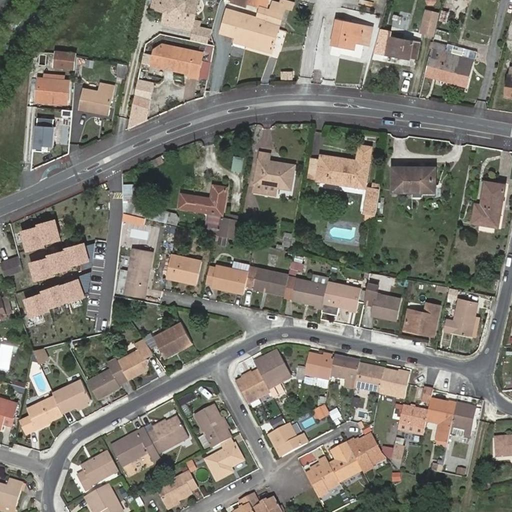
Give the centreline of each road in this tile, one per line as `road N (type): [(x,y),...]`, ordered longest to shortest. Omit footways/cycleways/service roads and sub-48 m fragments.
road 1 (tertiary): [(391,110),(310,97),(236,104),(157,130),(42,189)]
road 2 (tertiary): [(42,189),(240,114),(391,110)]
road 3 (residential): [(218,365),(282,332),(481,365)]
road 4 (residential): [(58,472),(84,436),(218,365)]
road 5 (tertiary): [(511,130),(391,110)]
